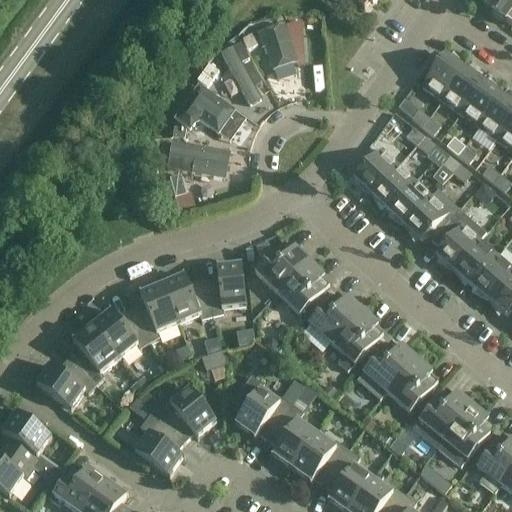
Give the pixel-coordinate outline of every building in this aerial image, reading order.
[(345,0),(364,13),(369,7),(373,10),(375,6),(379,0),(345,0)] [(511,2),(509,0),(488,0),(482,8),(490,13),(489,14),(505,26),(506,25),(511,29),(511,2)] [(303,63),(301,25),(258,37),(262,50),(265,48),(273,73),(303,63)] [(243,43),(248,53),(257,49),(251,38),(243,43)] [(240,47),(221,58),(249,110),(261,103),(255,91),(261,88),(249,67),(243,70),(242,67),(249,63),(240,47)] [(441,105),(465,73),(457,64),(455,66),(446,59),(422,91),(441,105)] [(208,68),(197,84),(207,91),(218,75),(208,68)] [(460,118),(483,86),(474,79),(475,77),(465,73),(441,105),(460,118)] [(478,132),(502,99),(494,90),(492,92),(483,86),(460,118),(478,132)] [(233,114),(199,90),(175,123),(190,133),(190,132),(193,128),(196,126),(199,124),(218,137),(233,114)] [(497,145),(511,123),(511,106),(511,104),(511,103),(502,99),(478,132),(497,145)] [(422,131),(430,122),(419,113),(411,122),(422,131)] [(433,140),(441,131),(430,122),(422,131),(433,140)] [(511,123),(497,145),(511,155),(511,123)] [(174,131),(172,140),(184,142),(186,133),(174,131)] [(414,132),(406,141),(418,150),(425,141),(414,132)] [(425,141),(418,150),(429,159),(436,150),(425,141)] [(454,142),(447,151),(458,159),(465,150),(454,142)] [(229,156),(164,145),(160,171),(224,183),(229,156)] [(465,150),(458,159),(469,168),(476,159),(465,150)] [(372,198),(399,169),(382,153),(355,182),(363,190),(362,193),(372,198)] [(449,161),(442,170),(453,179),(460,170),(449,161)] [(388,214),(416,185),(399,169),(372,198),(378,208),(381,206),(388,214)] [(460,170),(453,179),(464,188),(471,178),(460,170)] [(489,170),(482,179),(493,188),(500,179),(489,170)] [(181,179),(169,182),(175,201),(186,198),(181,179)] [(500,179),(493,188),(504,197),(511,188),(500,179)] [(416,185),(388,214),(396,222),(395,224),(405,230),(432,201),(432,200),(416,185)] [(484,188),(474,199),(481,205),(491,205),(496,198),(484,188)] [(432,201),(405,230),(411,239),(414,238),(420,244),(422,246),(427,241),(432,246),(440,237),(450,225),(460,214),(438,194),(432,200),(432,201)] [(440,237),(432,246),(441,253),(437,259),(439,261),(446,266),(444,269),(454,274),(480,244),(486,237),(460,214),(450,225),(440,237)] [(271,253),(267,244),(255,250),(259,259),(271,253)] [(472,289),(498,259),(480,244),(454,274),(461,284),(463,282),(472,289)] [(277,298),(310,264),(295,250),(292,253),(285,246),(255,276),(277,298)] [(253,252),(246,253),(247,262),(254,262),(253,252)] [(489,304),(511,277),(511,271),(498,259),(472,289),(480,296),(479,299),(489,304)] [(310,264),(277,298),(300,319),(329,288),(322,281),(324,278),(310,264)] [(203,284),(212,321),(213,322),(224,319),(223,314),(246,312),(241,268),(218,271),(218,270),(217,270),(218,280),(203,284)] [(511,277),(489,304),(495,313),(498,312),(507,319),(511,314),(511,277)] [(212,321),(203,284),(188,288),(184,278),(183,279),(183,280),(162,288),(179,329),(199,320),(201,325),(213,322),(212,321)] [(179,329),(162,288),(141,297),(140,296),(139,297),(143,307),(130,314),(150,348),(160,342),(158,338),(179,329)] [(356,321),(363,314),(347,300),(345,303),(337,296),(309,328),(331,348),(356,321)] [(150,348),(130,314),(117,322),(110,314),(109,314),(110,315),(92,330),(119,364),(137,350),(140,354),(150,348)] [(356,321),(331,348),(344,360),(337,367),(348,376),(354,369),(383,337),(375,330),(378,327),(371,321),(363,314),(356,321)] [(119,364),(92,330),(74,344),(73,343),(72,344),(79,352),(68,364),(96,390),(104,382),(102,378),(119,364)] [(270,342),(266,347),(273,354),(280,347),(274,342),(270,342)] [(381,405),(387,397),(386,397),(417,362),(401,348),(399,351),(391,345),(357,384),(381,405)] [(386,397),(387,397),(410,417),(438,385),(430,378),(432,375),(417,362),(386,397)] [(96,390),(68,364),(58,375),(49,368),(48,369),(49,370),(35,389),(71,415),(85,396),(88,399),(96,390)] [(233,413),(242,419),(235,428),(254,442),(253,443),(254,444),(258,438),(268,445),(293,410),(282,402),(279,406),(261,393),(264,389),(251,380),(233,406),(237,408),(233,413)] [(144,381),(137,386),(142,393),(149,387),(144,381)] [(137,386),(131,392),(136,398),(142,393),(137,386)] [(330,388),(323,395),(330,402),(337,394),(330,388)] [(152,416),(185,447),(194,438),(198,443),(199,443),(198,442),(217,427),(189,392),(171,407),(168,403),(152,416)] [(419,425),(413,433),(437,452),(472,408),(457,395),(454,398),(446,392),(419,425)] [(149,397),(142,403),(150,413),(157,407),(149,397)] [(472,408),(437,452),(461,472),(467,464),(494,431),(486,424),(488,421),(472,408)] [(292,474),(317,438),(299,425),(304,418),(293,410),(268,445),(277,452),(271,461),(272,461),(273,460),(292,474)] [(52,442),(16,416),(9,425),(1,435),(1,436),(9,442),(3,452),(35,474),(56,490),(66,476),(65,475),(64,476),(40,459),(52,442)] [(185,447),(152,416),(140,433),(147,438),(134,457),(169,482),(183,463),(184,464),(185,463),(176,456),(185,447)] [(367,421),(361,429),(369,435),(375,427),(367,421)] [(495,499),(501,490),(511,475),(511,441),(511,444),(502,437),(477,472),(485,478),(479,487),(495,499)] [(317,438),(292,474),(310,487),(310,488),(311,489),(314,483),(324,490),(349,455),(338,447),(335,451),(317,438)] [(395,445),(389,452),(400,461),(406,454),(395,445)] [(35,474),(3,452),(0,455),(0,494),(9,501),(23,483),(27,485),(35,474)] [(349,455),(324,490),(334,497),(327,506),(328,506),(329,505),(338,511),(352,511),(373,483),(355,470),(360,463),(349,455)] [(68,511),(88,511),(108,486),(89,472),(90,471),(89,471),(82,479),(72,472),(50,504),(60,511),(61,511),(64,508),(68,511)] [(511,498),(511,475),(501,490),(511,498)] [(396,511),(405,500),(394,492),(392,496),(373,483),(352,511),(396,511)] [(444,499),(452,489),(444,483),(436,493),(444,499)] [(108,486),(88,511),(127,511),(122,508),(128,499),(127,498),(126,499),(108,486)] [(405,500),(396,511),(413,511),(416,508),(405,500)]
